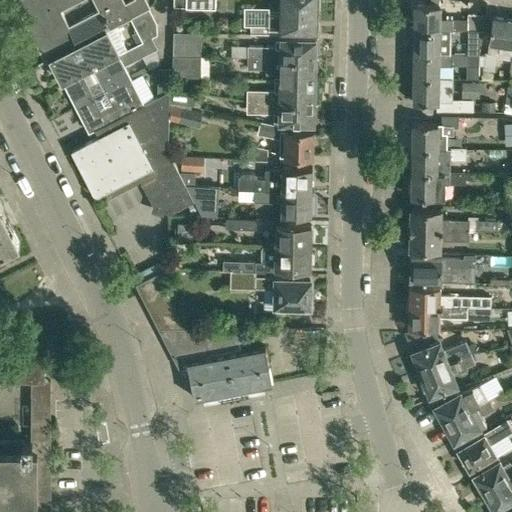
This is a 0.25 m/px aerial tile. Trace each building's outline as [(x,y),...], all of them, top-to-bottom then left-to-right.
[(149,6),(150,6),(146,0),(16,0),(46,57),(39,61),(40,62),(53,56),(106,28),(131,16),(149,6)] [(282,0),(282,13),(270,13),(270,24),(252,24),(252,33),(283,34),(283,30),(320,31),(320,27),(316,26),(316,16),(318,16),(318,0),(282,0)] [(440,19),(440,18),(440,4),(414,4),(415,5),(415,29),(440,29),(451,30),(467,30),(482,30),(485,13),(468,13),(468,20),(440,19)] [(138,32),(142,41),(152,37),(157,34),(157,23),(149,6),(131,16),(138,32)] [(498,52),(511,53),(511,19),(493,16),(489,41),(500,43),(498,52)] [(53,56),(65,80),(119,53),(106,28),(53,56)] [(450,53),(451,30),(440,29),(415,29),(415,34),(415,53),(440,53),(450,53)] [(482,30),(467,30),(467,53),(479,54),(482,30)] [(173,54),(200,55),(201,32),(173,32),(173,54)] [(119,53),(65,80),(78,105),(132,77),(125,65),(146,54),(148,58),(145,59),(149,66),(152,64),(153,67),(159,64),(158,48),(152,37),(142,41),(119,53)] [(238,56),(247,56),(316,58),(316,38),(276,38),(276,46),(248,45),(248,47),(238,46),(238,56)] [(467,53),(450,53),(440,53),(415,53),(414,77),(439,77),(439,64),(479,65),(479,54),(467,53)] [(485,53),(482,79),(494,81),(497,54),(485,53)] [(200,77),(200,55),(173,54),(172,76),(200,77)] [(316,58),(247,56),(247,68),(266,68),(266,73),(282,74),(282,80),(315,80),(316,58)] [(157,96),(169,91),(171,91),(171,68),(159,68),(157,96)] [(91,130),(97,127),(119,116),(145,103),(132,77),(78,105),(91,130)] [(194,106),(195,92),(181,90),(181,77),(172,77),(172,88),(171,88),(171,101),(192,105),(194,106)] [(414,101),(437,102),(437,112),(473,113),(474,99),(453,98),(453,78),(439,77),(414,77),(414,101)] [(282,90),(274,90),(247,89),(247,101),(315,102),(315,80),(282,80),(282,90)] [(145,103),(119,116),(97,127),(100,134),(73,148),(95,191),(97,192),(98,193),(101,193),(108,189),(110,194),(143,177),(156,203),(155,206),(172,212),(194,200),(186,184),(168,146),(169,91),(157,96),(145,103)] [(192,108),(192,105),(171,101),(169,119),(199,127),(203,111),(192,108)] [(314,123),(315,102),(247,101),(247,112),(274,112),(274,121),(314,123)] [(494,110),(495,101),(481,101),(481,109),(494,110)] [(441,124),(438,124),(413,123),(413,147),(447,148),(447,134),(454,134),(454,127),(459,127),(459,115),(441,115),(441,124)] [(280,155),(286,155),(313,156),(314,130),(282,129),(282,127),(260,121),(258,131),(281,137),(280,155)] [(505,145),(511,144),(511,122),(503,123),(505,145)] [(248,144),(247,159),(268,160),(268,149),(248,144)] [(437,172),(450,172),(450,159),(466,159),(466,161),(477,161),(477,148),(447,148),(413,147),(413,172),(437,172)] [(204,157),(173,155),(181,170),(204,171),(204,157)] [(240,188),(256,189),(283,190),(313,191),(314,167),(284,166),(283,169),(267,168),(266,177),(258,176),(259,174),(255,171),(243,170),(240,174),(240,188)] [(473,172),(466,172),(450,172),(437,172),(413,172),(412,196),(445,197),(445,182),(466,182),(466,179),(473,179),(473,172)] [(195,184),(186,184),(194,200),(202,216),(212,216),(213,185),(195,184)] [(313,202),(313,191),(283,190),(256,189),(256,199),(282,200),(282,214),(312,215),(312,214),(316,214),(317,202),(313,202)] [(0,252),(21,242),(0,202),(0,252)] [(413,208),(413,228),(471,229),(498,230),(499,220),(478,219),(478,216),(468,216),(468,220),(442,220),(442,209),(413,208)] [(240,218),(239,228),(256,228),(256,219),(240,218)] [(178,223),(177,240),(192,240),(192,224),(178,223)] [(276,246),(312,247),(312,224),(277,224),(276,246)] [(471,229),(413,228),(412,248),(441,249),(441,239),(470,240),(471,229)] [(223,270),(232,270),(256,271),(275,271),(275,267),(276,267),(276,268),(311,269),(312,247),(276,246),(263,245),(262,261),(223,260),(223,270)] [(412,277),(443,278),(443,280),(457,281),(457,270),(470,270),(470,267),(479,267),(479,260),(475,260),(475,253),(463,253),(463,256),(412,255),(412,277)] [(232,270),(232,287),(277,289),(276,310),(311,311),(311,299),(314,299),(314,288),(311,288),(311,279),(289,279),(289,276),(256,276),(256,271),(232,270)] [(158,272),(137,283),(142,293),(163,282),(158,272)] [(142,293),(148,304),(169,293),(163,282),(142,293)] [(410,304),(483,305),(489,305),(489,295),(441,294),(441,284),(410,283),(410,304)] [(174,304),(169,293),(148,304),(153,314),(174,304)] [(204,396),(226,391),(225,385),(240,382),(241,389),(263,384),(273,383),(273,382),(271,382),(270,374),(268,364),(270,364),(266,345),(244,349),(240,326),(185,326),(174,304),(153,314),(180,367),(186,366),(188,376),(190,380),(191,379),(195,396),(194,396),(195,398),(204,396)] [(483,317),(483,305),(410,304),(410,326),(440,326),(440,316),(468,317),(483,317)] [(405,331),(422,371),(471,352),(470,349),(466,341),(458,345),(444,350),(440,340),(430,344),(427,334),(426,334),(424,330),(405,331)] [(50,419),(32,419),(32,441),(0,440),(0,381),(44,381),(44,369),(44,343),(0,343),(0,510),(51,510),(51,458),(50,419)] [(482,344),(470,349),(471,352),(422,371),(431,394),(457,384),(453,374),(467,368),(466,366),(475,362),(473,358),(485,353),(482,344)] [(441,416),(445,423),(489,398),(484,391),(475,396),(474,393),(466,397),(462,390),(435,405),(436,408),(434,409),(439,418),(441,416)] [(493,406),(489,398),(445,423),(448,429),(446,430),(451,439),(453,438),(454,440),(482,425),(478,418),(486,416),(484,411),(493,406)] [(511,427),(508,420),(469,442),(459,448),(461,452),(459,456),(463,463),(468,463),(470,467),(481,461),(496,452),(491,444),(511,431),(511,427)] [(481,485),(484,492),(511,474),(511,463),(511,464),(509,462),(503,466),(499,459),(474,474),(476,476),(474,478),(479,486),(481,485)] [(511,474),(484,492),(488,497),(486,499),(491,507),(493,506),(495,509),(505,503),(511,498),(511,474)]
